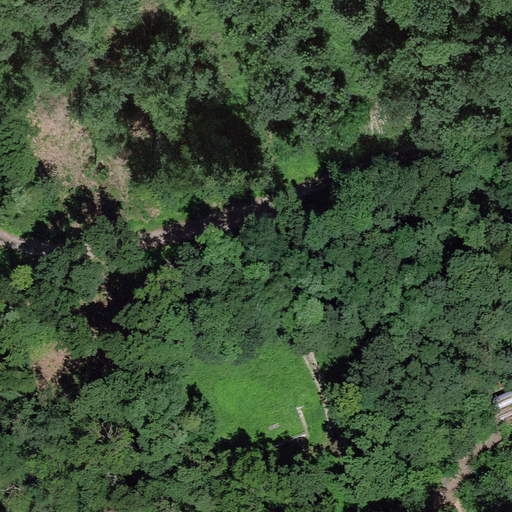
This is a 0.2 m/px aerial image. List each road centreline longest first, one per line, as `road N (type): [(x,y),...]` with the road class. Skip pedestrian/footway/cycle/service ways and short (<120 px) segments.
road 1 (track): [(0,234),(133,240),(511,120)]
road 2 (track): [(276,194),(289,277),(334,406),(335,434),(324,452),(271,482),(239,511)]
